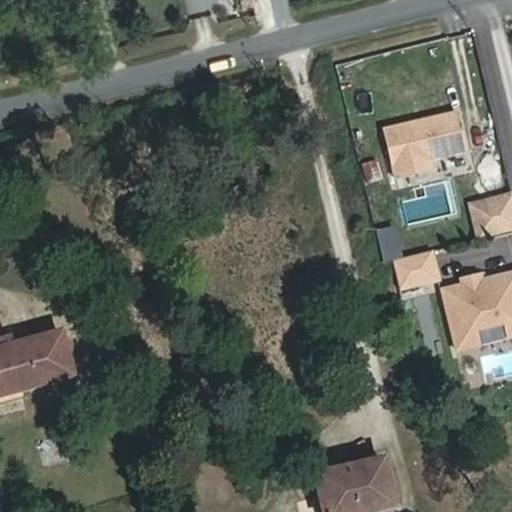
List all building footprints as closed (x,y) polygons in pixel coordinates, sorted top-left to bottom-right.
[(256,14),(254,6),(243,9),(245,17),(256,14)] [(383,131),(394,180),(432,171),(429,160),(465,151),(455,113),(383,131)] [(511,232),(511,195),(476,204),(484,239),(511,232)] [(392,261),(400,290),(438,281),(431,252),(392,261)] [(442,291),(456,351),(478,345),(474,330),(504,323),(507,338),(511,337),(511,273),(481,281),(477,286),(468,288),(462,286),(442,291)] [(468,288),(477,286),(481,281),(479,275),(461,280),(462,286),(468,288)] [(0,396),(73,376),(61,331),(15,344),(12,337),(0,340),(0,396)] [(370,511),(395,506),(384,458),(313,474),(322,511),(370,511)]
